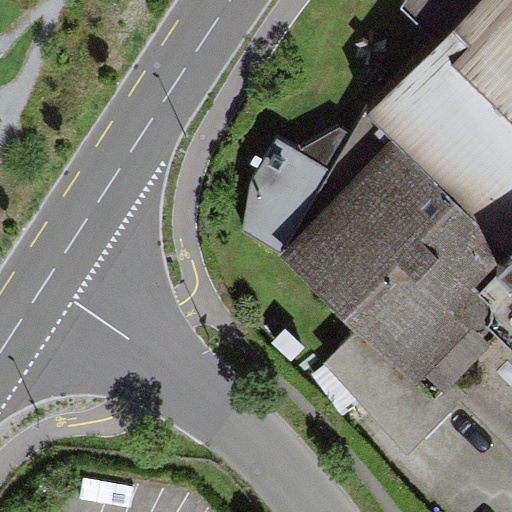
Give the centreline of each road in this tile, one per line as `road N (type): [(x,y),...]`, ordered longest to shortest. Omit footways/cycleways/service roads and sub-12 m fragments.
road 1 (residential): [(45,282),(219,407),(314,511)]
road 2 (tertiary): [(227,0),(45,282)]
